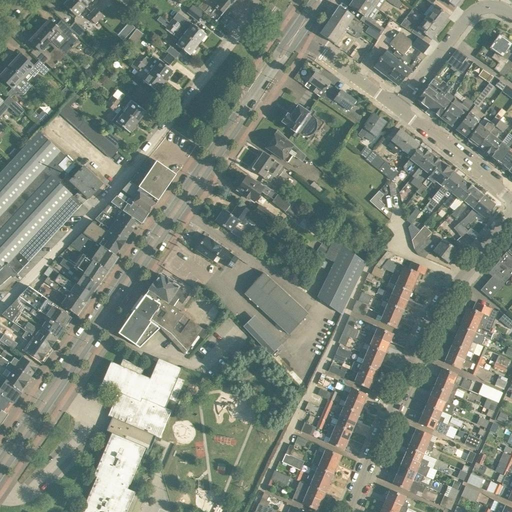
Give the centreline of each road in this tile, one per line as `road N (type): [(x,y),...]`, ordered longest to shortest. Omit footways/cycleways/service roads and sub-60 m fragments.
road 1 (tertiary): [(0,477),(245,105)]
road 2 (tertiary): [(245,105),(0,458)]
road 3 (residential): [(0,309),(135,167),(259,3)]
road 4 (residential): [(348,511),(435,311),(511,212)]
road 5 (residential): [(396,106),(475,7),(492,3),(511,13)]
road 6 (residential): [(511,199),(396,106)]
